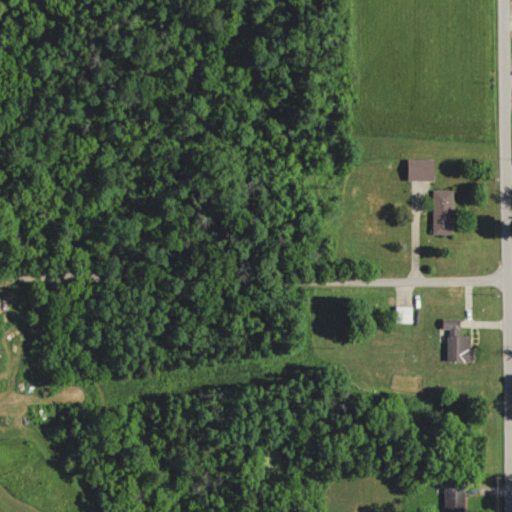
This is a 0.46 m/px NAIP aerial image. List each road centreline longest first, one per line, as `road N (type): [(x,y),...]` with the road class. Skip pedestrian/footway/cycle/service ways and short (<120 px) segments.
road 1 (residential): [(507,511),(506,0)]
road 2 (residential): [(505,277),(0,275)]
